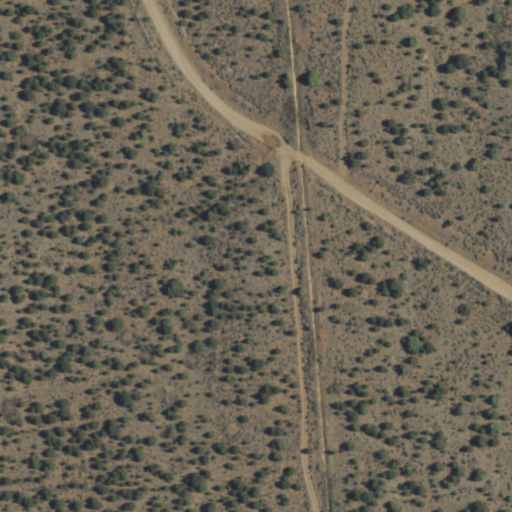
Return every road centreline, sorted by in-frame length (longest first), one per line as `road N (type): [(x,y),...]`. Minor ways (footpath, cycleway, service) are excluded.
road 1 (residential): [(481,262),(496,241),(475,82),(428,13),(406,0)]
road 2 (residential): [(511,297),(481,262),(305,177)]
road 3 (residential): [(280,151),(163,98),(122,0)]
road 4 (residential): [(280,151),(311,108),(319,0)]
